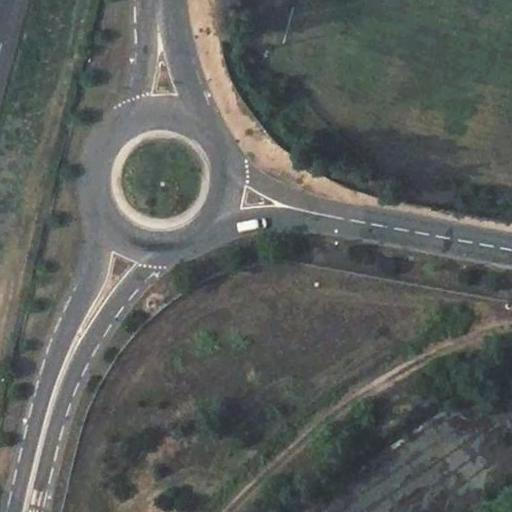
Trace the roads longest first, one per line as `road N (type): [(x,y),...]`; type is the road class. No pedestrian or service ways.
road 1 (unclassified): [(301,209),(511,248)]
road 2 (secondary): [(63,369),(157,250)]
road 3 (secondary): [(108,226),(63,369)]
road 4 (secondary): [(63,369),(25,511)]
road 5 (secondary): [(128,119),(99,148),(92,168),(97,209),(108,226)]
road 6 (secondary): [(193,119),(163,0)]
road 7 (secondary): [(154,0),(128,119)]
